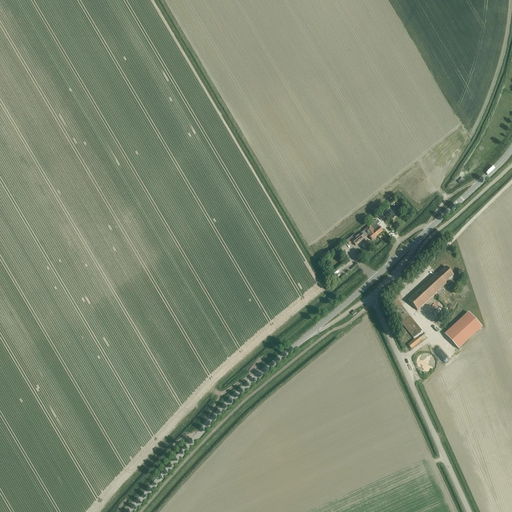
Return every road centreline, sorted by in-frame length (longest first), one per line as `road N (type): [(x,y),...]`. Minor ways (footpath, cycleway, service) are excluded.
road 1 (tertiary): [(131,511),(223,407),(305,337)]
road 2 (unclassified): [(468,511),(370,296)]
road 3 (tertiary): [(305,337),(422,235)]
road 4 (tertiary): [(422,235),(511,148)]
road 5 (track): [(426,265),(511,181)]
